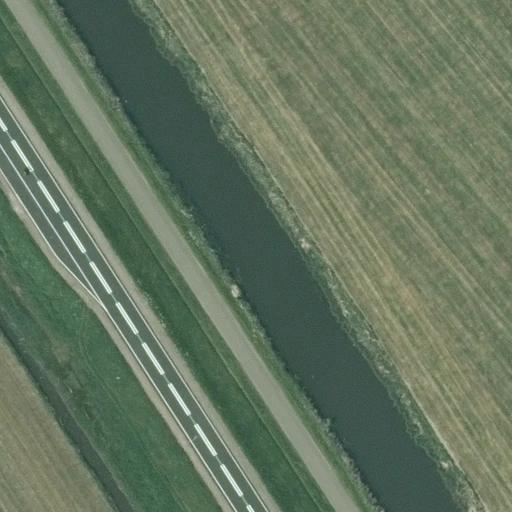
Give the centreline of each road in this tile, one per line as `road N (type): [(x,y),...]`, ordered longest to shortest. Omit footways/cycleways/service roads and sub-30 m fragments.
road 1 (unclassified): [(346,511),(15,0)]
road 2 (trunk): [(250,511),(0,123)]
